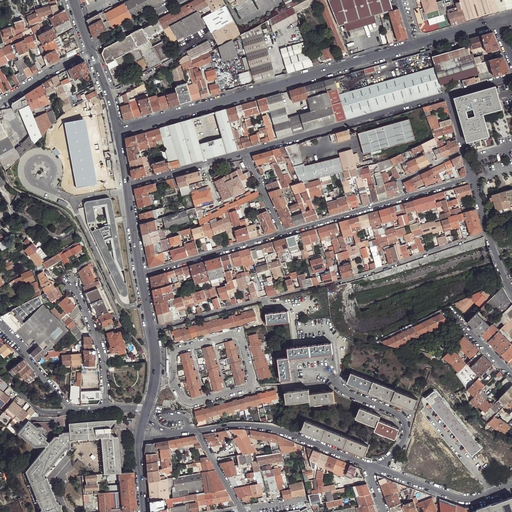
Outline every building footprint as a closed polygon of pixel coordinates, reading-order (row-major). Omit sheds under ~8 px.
[(49,2),(50,6),(52,12),(53,16),(59,12),(56,0),(49,2)] [(81,0),(82,2),(85,0),(130,0),(125,3),(133,17),(165,0),(164,0),(81,0)] [(208,6),(205,0),(195,0),(192,2),(197,12),(198,11),(203,9),(208,6)] [(205,0),(208,6),(211,10),(212,13),(204,17),(219,46),(232,39),(241,35),(226,5),(222,0),(205,0)] [(283,0),(285,3),(288,10),(293,7),(300,3),(298,0),(283,0)] [(323,0),(317,0),(328,26),(339,51),(338,51),(339,53),(341,52),(345,51),(323,0)] [(389,12),(393,10),(390,0),(327,0),(335,18),(338,25),(348,23),(350,27),(377,20),(375,16),(380,14),(383,13),(385,13),(389,12)] [(422,0),(425,8),(421,9),(424,21),(447,14),(449,20),(450,20),(448,13),(447,10),(445,3),(445,2),(444,0),(422,0)] [(452,26),(466,22),(459,0),(452,0),(452,1),(455,1),(457,7),(458,10),(454,11),(453,12),(448,13),(450,20),(452,26)] [(459,0),(466,22),(499,11),(495,0),(459,0)] [(511,0),(495,0),(499,11),(511,7),(511,0)] [(293,7),(295,12),(308,6),(306,1),(300,3),(293,7)] [(197,12),(192,2),(153,22),(158,32),(170,26),(197,12)] [(113,27),(133,17),(125,3),(106,13),(113,27)] [(50,6),(43,8),(45,15),(52,12),(50,6)] [(298,19),(297,15),(296,13),(295,12),(293,7),(288,10),(270,20),(273,30),(273,32),(298,19)] [(35,10),(36,12),(38,17),(40,16),(45,15),(43,8),(35,10)] [(59,12),(53,16),(50,17),(52,23),(54,27),(62,22),(69,19),(65,9),(59,12)] [(408,39),(399,9),(393,10),(389,12),(390,13),(398,41),(408,39)] [(103,19),(105,22),(108,20),(105,14),(104,11),(100,13),(103,19)] [(197,12),(170,26),(174,32),(177,39),(205,25),(198,11),(197,12)] [(27,17),(29,25),(34,23),(37,21),(39,21),(38,17),(36,12),(27,17)] [(100,13),(88,20),(90,26),(103,19),(100,13)] [(109,30),(113,27),(106,13),(105,14),(108,20),(105,22),(109,30)] [(14,22),(15,25),(16,30),(25,27),(23,19),(14,22)] [(94,37),(109,30),(105,22),(103,19),(90,26),(94,37)] [(62,22),(54,27),(58,34),(60,34),(72,27),(69,20),(63,24),(62,22)] [(32,27),(34,32),(34,34),(35,36),(38,35),(45,31),(43,28),(41,22),(39,23),(38,24),(35,25),(32,27)] [(148,38),(150,41),(160,36),(159,33),(158,32),(153,22),(143,28),(148,38)] [(43,28),(45,31),(52,28),(54,27),(52,23),(43,28)] [(15,33),(16,35),(22,32),(24,31),(26,30),(25,27),(16,30),(15,25),(13,26),(15,33)] [(255,83),(275,77),(260,25),(259,25),(254,28),(241,35),(255,83)] [(170,26),(158,32),(159,33),(160,33),(162,35),(166,33),(167,35),(174,32),(170,26)] [(2,30),(4,37),(13,34),(10,27),(2,30)] [(45,31),(38,35),(42,44),(54,39),(55,38),(57,37),(52,28),(45,31)] [(140,50),(150,69),(161,63),(153,46),(150,41),(148,38),(143,28),(140,30),(140,29),(131,34),(132,34),(105,48),(103,53),(108,64),(116,60),(115,59),(134,49),(138,47),(140,50)] [(10,42),(11,44),(11,45),(14,44),(13,42),(24,36),(22,32),(16,35),(13,37),(11,38),(9,39),(10,42)] [(492,51),(500,48),(493,32),(482,35),(485,45),(487,50),(487,52),(492,51)] [(34,34),(24,38),(28,47),(38,44),(35,36),(34,34)] [(485,45),(482,35),(469,39),(472,49),(485,45)] [(76,39),(74,36),(61,42),(68,57),(81,51),(80,49),(76,39)] [(11,45),(17,56),(19,60),(27,78),(32,75),(23,57),(21,58),(19,54),(28,50),(23,39),(14,44),(11,45)] [(54,39),(42,44),(47,54),(55,50),(58,48),(55,42),(54,39)] [(237,56),(232,39),(219,46),(223,60),(237,56)] [(163,41),(154,46),(161,61),(171,56),(163,42),(163,41)] [(182,64),(192,60),(200,57),(200,56),(210,51),(214,49),(213,46),(212,47),(209,41),(187,52),(190,57),(189,58),(188,55),(184,57),(180,61),(181,64),(182,64)] [(0,44),(0,43),(0,47),(1,49),(7,61),(17,56),(11,45),(11,44),(3,48),(0,44)] [(285,74),(313,66),(311,60),(310,58),(306,45),(305,43),(281,50),(286,68),(284,70),(285,74)] [(440,84),(446,82),(477,74),(479,73),(476,64),(473,54),(471,55),(470,54),(468,46),(433,56),(436,67),(440,84)] [(324,63),(334,60),(330,48),(323,50),(320,51),(324,63)] [(29,52),(28,50),(19,54),(21,58),(23,57),(24,56),(23,54),(27,53),(29,52)] [(47,54),(45,55),(46,57),(50,64),(60,59),(55,50),(47,54)] [(197,67),(212,61),(210,51),(200,56),(200,57),(192,60),(193,66),(194,68),(197,67)] [(36,56),(33,58),(38,71),(41,69),(36,56)] [(492,69),(494,76),(510,72),(503,56),(497,58),(490,60),(492,69)] [(15,75),(19,83),(27,78),(19,60),(15,61),(20,72),(15,75)] [(108,64),(109,69),(112,68),(118,65),(116,60),(108,64)] [(193,66),(192,60),(182,64),(184,71),(190,68),(193,66)] [(492,69),(490,60),(476,64),(479,73),(492,69)] [(84,61),(69,69),(74,80),(78,78),(89,72),(84,61)] [(188,84),(184,71),(182,64),(181,64),(171,70),(172,73),(172,74),(173,77),(176,87),(188,84)] [(436,67),(431,68),(437,88),(441,86),(440,84),(436,67)] [(195,72),(194,68),(190,70),(194,84),(198,83),(195,72)] [(342,94),(339,95),(346,119),(438,92),(437,88),(431,68),(342,94)] [(0,69),(0,75),(8,90),(12,88),(1,69),(0,69)] [(216,79),(217,79),(215,69),(206,72),(209,81),(216,79)] [(478,77),(479,81),(494,76),(492,69),(479,73),(477,74),(478,77)] [(253,81),(250,70),(239,73),(242,85),(253,81)] [(202,98),(209,96),(201,71),(199,71),(195,72),(198,83),(199,87),(202,98)] [(11,76),(16,85),(19,83),(15,75),(14,73),(11,76)] [(59,82),(57,75),(51,78),(55,89),(62,86),(62,85),(61,82),(59,82)] [(464,85),(476,82),(475,78),(474,76),(462,80),(464,85)] [(55,90),(55,89),(51,78),(42,84),(46,94),(55,90)] [(335,78),(290,91),(293,102),(308,98),(312,111),(291,117),(288,118),(292,134),(346,119),(339,95),(338,88),(335,78)] [(60,101),(71,95),(70,92),(70,91),(69,87),(70,86),(70,85),(71,85),(70,82),(67,83),(62,86),(55,89),(55,90),(60,101)] [(212,95),(221,92),(218,83),(217,83),(210,85),(212,95)] [(50,102),(46,94),(42,84),(25,95),(31,110),(50,102)] [(181,104),(192,101),(189,90),(188,85),(188,84),(176,87),(177,92),(181,104)] [(455,98),(467,142),(469,141),(473,140),(476,139),(480,138),(483,137),(487,136),(489,136),(486,125),(485,122),(483,114),(502,109),(497,92),(496,88),(495,86),(455,98)] [(192,101),(202,98),(199,87),(191,89),(189,90),(192,101)] [(98,95),(96,91),(85,96),(86,98),(76,103),(77,105),(98,95)] [(171,107),(181,104),(177,92),(167,95),(171,107)] [(281,93),(266,98),(270,109),(270,111),(278,138),(292,134),(288,118),(282,99),(286,98),(284,92),(281,93)] [(31,110),(25,95),(13,103),(12,104),(12,107),(14,111),(19,109),(30,136),(25,141),(28,149),(42,135),(34,118),(31,110)] [(73,100),(71,95),(60,101),(64,112),(65,111),(73,107),(72,106),(71,107),(69,102),(71,101),(73,100)] [(162,109),(171,107),(167,95),(158,98),(162,109)] [(153,112),(162,109),(158,98),(157,96),(154,97),(155,101),(150,102),(153,112)] [(144,115),(153,112),(150,102),(149,97),(139,100),(144,115)] [(266,98),(258,100),(261,111),(270,109),(266,98)] [(134,117),(144,115),(139,100),(130,103),(130,104),(134,117)] [(250,102),(254,114),(259,112),(256,100),(250,102)] [(445,101),(423,107),(429,123),(437,121),(435,113),(430,115),(429,111),(443,107),(444,109),(447,108),(445,101)] [(241,105),(244,116),(254,114),(250,102),(241,105)] [(124,120),(134,117),(130,104),(126,105),(121,107),(124,120)] [(242,118),(245,117),(244,116),(241,105),(236,106),(240,118),(242,118)] [(239,119),(240,118),(236,106),(227,109),(230,121),(239,119)] [(230,121),(227,109),(215,112),(227,153),(238,149),(235,137),(233,129),(232,126),(231,122),(230,121)] [(42,135),(57,120),(53,110),(47,112),(34,118),(42,135)] [(227,153),(215,112),(193,119),(204,159),(227,153)] [(82,118),(62,121),(74,186),(94,182),(82,118)] [(193,119),(181,122),(192,162),(204,159),(193,119)] [(360,130),(361,132),(358,133),(364,154),(372,152),(373,154),(383,151),(382,149),(415,139),(414,139),(415,138),(410,119),(409,119),(366,132),(365,129),(360,130)] [(429,123),(432,130),(439,127),(437,121),(429,123)] [(7,172),(20,158),(16,150),(0,122),(0,160),(7,172)] [(181,122),(169,125),(172,135),(179,159),(181,165),(192,162),(181,122)] [(442,127),(444,134),(446,140),(448,140),(446,134),(454,131),(452,124),(442,127)] [(169,125),(160,128),(162,138),(172,135),(169,125)] [(268,137),(269,140),(274,139),(270,125),(266,127),(267,131),(268,137)] [(432,130),(435,137),(444,134),(442,127),(441,127),(439,127),(432,130)] [(160,128),(146,132),(149,143),(157,141),(163,139),(162,138),(160,128)] [(351,138),(348,128),(330,134),(332,142),(338,140),(339,142),(351,138)] [(136,135),(139,144),(140,149),(149,147),(149,143),(146,132),(136,135)] [(253,145),(260,143),(257,134),(250,136),(253,145)] [(126,138),(127,147),(139,144),(136,135),(126,138)] [(172,135),(162,138),(163,139),(164,144),(166,149),(165,150),(166,150),(167,154),(168,159),(169,160),(172,159),(173,161),(179,159),(172,135)] [(246,147),(253,145),(250,136),(247,137),(244,138),(245,143),(246,147)] [(422,144),(422,145),(424,149),(427,148),(429,147),(437,143),(436,141),(434,138),(422,144)] [(441,139),(436,141),(437,143),(437,145),(438,148),(439,149),(444,146),(441,139)] [(20,158),(28,149),(25,141),(16,150),(20,158)] [(157,141),(149,143),(149,147),(150,148),(150,150),(151,154),(157,153),(157,151),(155,151),(154,146),(159,145),(157,141)] [(447,142),(448,145),(451,153),(459,149),(457,141),(451,144),(450,141),(447,142)] [(139,144),(127,147),(130,160),(138,158),(137,154),(141,153),(140,149),(139,144)] [(294,166),(303,163),(299,148),(294,149),(293,144),(285,146),(290,158),(294,166)] [(415,147),(411,149),(413,154),(416,153),(424,149),(422,145),(415,147)] [(448,145),(444,146),(439,149),(441,155),(442,157),(451,153),(448,145)] [(285,159),(287,159),(290,158),(285,146),(280,148),(285,159)] [(284,159),(279,148),(272,150),(277,159),(278,161),(284,159)] [(437,159),(438,159),(442,157),(441,155),(439,149),(438,148),(433,151),(437,159)] [(353,169),(357,168),(356,163),(360,161),(357,152),(353,153),(352,149),(340,153),(341,157),(345,171),(346,171),(353,169)] [(411,149),(402,154),(403,156),(410,153),(412,158),(415,157),(413,154),(411,149)] [(253,156),(257,164),(259,164),(268,161),(272,160),(277,159),(272,150),(258,154),(253,156)] [(427,154),(431,162),(436,160),(431,151),(429,152),(426,153),(427,154)] [(425,155),(418,158),(416,159),(420,168),(431,162),(427,154),(425,155)] [(461,155),(452,160),(454,166),(455,168),(464,164),(461,155)] [(138,158),(130,160),(131,169),(144,166),(145,166),(148,165),(146,157),(145,156),(142,157),(138,158)] [(390,159),(394,165),(399,162),(397,156),(390,159)] [(345,171),(341,157),(305,165),(304,163),(303,163),(294,166),(302,182),(303,181),(307,180),(319,177),(329,175),(334,174),(339,173),(345,171)] [(297,183),(302,182),(294,166),(290,158),(287,159),(289,163),(289,164),(289,165),(297,183)] [(416,159),(415,158),(406,163),(406,164),(410,172),(420,168),(416,159)] [(166,160),(148,165),(149,168),(152,167),(153,166),(154,165),(156,172),(171,168),(169,160),(168,159),(166,160)] [(181,165),(179,159),(173,161),(172,159),(169,160),(171,168),(181,165)] [(288,186),(288,185),(289,185),(284,174),(283,171),(279,163),(278,161),(277,159),(272,160),(284,187),(288,186)] [(378,163),(380,171),(394,165),(390,159),(378,163)] [(454,166),(452,160),(445,163),(447,169),(448,172),(452,170),(455,168),(454,166)] [(379,183),(383,182),(381,173),(380,171),(378,163),(373,164),(368,165),(369,167),(370,170),(375,168),(376,173),(379,183)] [(447,169),(445,163),(432,169),(436,177),(438,183),(443,182),(439,173),(447,169)] [(144,166),(131,169),(133,179),(147,175),(144,166)] [(360,170),(360,167),(357,168),(353,169),(363,205),(370,203),(368,196),(366,191),(365,187),(364,183),(363,179),(360,170)] [(371,175),(370,170),(369,167),(360,170),(363,179),(366,178),(372,176),(371,175)] [(396,179),(401,177),(399,174),(395,167),(391,169),(393,175),(392,175),(393,179),(394,178),(395,180),(396,180),(396,179)] [(436,177),(432,169),(427,171),(421,174),(425,183),(432,179),(436,177)] [(194,177),(195,181),(202,179),(200,171),(195,172),(196,176),(194,177)] [(241,179),(239,176),(237,171),(215,181),(216,183),(223,199),(224,200),(226,199),(246,190),(246,189),(241,179)] [(353,195),(346,171),(345,171),(339,173),(346,197),(353,195)] [(190,173),(186,175),(188,183),(195,181),(194,177),(192,177),(190,173)] [(289,185),(291,185),(294,184),(288,173),(284,174),(289,185)] [(425,183),(421,174),(412,179),(416,186),(425,183)] [(188,183),(186,175),(177,177),(177,178),(180,186),(180,187),(189,185),(188,183)] [(307,183),(307,180),(303,181),(304,184),(307,190),(307,191),(308,193),(320,189),(321,192),(324,191),(320,179),(307,183)] [(416,186),(412,179),(404,183),(408,192),(417,189),(416,186)] [(266,185),(270,192),(281,188),(278,181),(277,180),(268,184),(266,185)] [(304,184),(303,181),(302,182),(297,183),(296,183),(294,184),(291,185),(294,194),(298,192),(302,191),(305,190),(307,190),(304,184)] [(400,194),(396,181),(384,184),(388,198),(400,194)] [(155,183),(146,186),(148,192),(157,189),(155,183)] [(375,201),(378,200),(375,187),(374,184),(370,185),(375,201)] [(388,198),(384,184),(377,186),(375,187),(378,200),(388,198)] [(462,198),(472,195),(469,184),(455,189),(460,205),(463,204),(462,198)] [(189,185),(180,187),(182,195),(191,193),(190,188),(189,185)] [(288,185),(297,203),(298,203),(294,194),(291,185),(289,185),(288,185)] [(135,189),(137,198),(149,195),(148,192),(146,186),(135,189)] [(270,192),(277,209),(287,206),(286,205),(287,205),(286,204),(287,203),(281,190),(281,188),(270,192)] [(208,190),(194,194),(192,195),(195,204),(198,204),(211,200),(213,199),(210,189),(208,190)] [(453,189),(444,192),(446,199),(450,198),(456,197),(453,189)] [(511,189),(491,195),(492,197),(493,202),(496,211),(503,209),(507,208),(510,207),(511,206),(511,189)] [(256,198),(260,196),(258,191),(256,192),(239,200),(237,201),(239,206),(242,204),(256,198)] [(308,193),(307,191),(305,192),(302,193),(308,205),(309,205),(311,210),(315,208),(310,196),(308,193)] [(444,192),(434,195),(436,202),(441,201),(442,201),(446,199),(444,192)] [(16,209),(22,197),(16,194),(10,205),(16,209)] [(137,198),(138,207),(151,203),(149,195),(137,198)] [(319,218),(323,217),(321,214),(322,213),(315,196),(314,196),(313,195),(311,195),(310,196),(315,208),(319,218)] [(353,195),(346,197),(349,208),(359,205),(356,195),(354,195),(353,195)] [(434,195),(426,197),(429,207),(432,206),(435,205),(437,205),(436,202),(434,195)] [(87,203),(86,203),(90,223),(124,296),(125,296),(126,297),(128,296),(129,296),(130,294),(130,293),(113,201),(113,200),(112,199),(111,198),(110,197),(88,202),(87,203)] [(345,210),(350,209),(349,208),(346,197),(342,198),(345,210)] [(426,197),(414,201),(416,210),(417,210),(427,207),(429,207),(426,197)] [(345,210),(342,198),(337,200),(337,201),(341,211),(345,210)] [(337,201),(337,200),(331,202),(331,203),(327,204),(330,214),(341,211),(337,201)] [(414,201),(404,203),(406,212),(411,211),(416,210),(414,201)] [(225,212),(229,210),(236,207),(234,202),(230,205),(225,207),(220,209),(220,210),(222,215),(223,214),(225,212)] [(291,211),(300,207),(299,203),(298,203),(297,203),(290,206),(291,211)] [(404,203),(393,206),(396,217),(398,217),(399,216),(407,214),(406,212),(404,203)] [(196,208),(196,211),(201,209),(205,213),(208,211),(206,210),(203,207),(202,205),(198,206),(198,204),(195,204),(196,208)] [(464,213),(476,209),(475,204),(472,204),(465,206),(461,207),(463,213),(464,213)] [(286,227),(295,225),(292,217),(287,206),(277,209),(286,227)] [(189,220),(198,218),(196,211),(196,208),(187,210),(189,220)] [(307,221),(319,218),(315,208),(311,210),(306,212),(303,213),(307,221)] [(385,222),(393,220),(392,218),(389,208),(379,211),(383,223),(385,222)] [(482,231),(476,209),(464,213),(466,219),(471,235),(482,231)] [(140,214),(141,224),(155,220),(153,211),(153,210),(140,214)] [(163,217),(166,227),(189,220),(187,210),(163,217)] [(211,220),(222,215),(220,210),(218,211),(212,214),(209,215),(211,220)] [(223,220),(225,227),(233,225),(232,222),(230,212),(229,210),(225,212),(227,218),(225,218),(223,219),(223,220)] [(232,222),(240,220),(238,214),(237,210),(230,212),(232,222)] [(276,230),(267,211),(265,212),(259,214),(259,216),(266,231),(267,233),(276,230)] [(379,211),(368,214),(371,223),(372,226),(376,225),(383,223),(379,211)] [(295,225),(307,221),(303,213),(300,214),(299,214),(297,215),(294,216),(292,217),(295,225)] [(466,219),(464,213),(463,213),(461,213),(457,214),(457,216),(459,221),(464,219),(466,219)] [(368,214),(359,217),(361,225),(361,226),(371,223),(368,214)] [(402,226),(409,224),(410,224),(409,222),(407,216),(407,214),(399,216),(399,218),(400,219),(402,226)] [(210,220),(211,220),(209,215),(199,220),(200,225),(201,224),(201,225),(210,220)] [(444,229),(460,224),(459,223),(459,221),(457,216),(449,219),(441,221),(444,229)] [(359,217),(349,219),(351,225),(352,228),(356,227),(361,225),(359,217)] [(349,219),(339,222),(341,228),(345,226),(346,226),(351,225),(349,219)] [(143,234),(158,230),(157,228),(155,221),(155,220),(141,224),(143,234)] [(221,228),(225,227),(223,220),(218,221),(211,224),(213,231),(215,230),(221,228)] [(423,234),(437,230),(435,223),(436,223),(435,221),(420,225),(421,228),(423,233),(423,234)] [(437,231),(444,229),(441,221),(440,221),(436,223),(435,223),(437,230),(437,231)] [(412,230),(421,228),(420,225),(420,222),(418,223),(410,225),(412,231),(412,230)] [(214,233),(213,231),(211,224),(201,227),(204,236),(209,235),(214,233)] [(250,238),(259,235),(257,229),(256,228),(255,224),(249,226),(247,227),(250,238)] [(328,226),(318,228),(320,238),(330,235),(328,226)] [(195,239),(204,236),(201,227),(192,229),(193,232),(195,239)] [(238,241),(250,238),(247,227),(235,230),(237,237),(237,240),(238,241)] [(396,232),(397,235),(406,232),(405,227),(395,230),(396,232)] [(414,236),(423,233),(421,228),(412,230),(414,236)] [(312,230),(308,231),(310,239),(317,237),(315,229),(312,230)] [(153,243),(161,240),(158,230),(143,234),(145,245),(153,243)] [(305,232),(301,233),(303,241),(310,239),(308,231),(305,232)] [(357,243),(358,243),(361,242),(361,239),(358,231),(357,232),(353,233),(354,234),(355,239),(356,243),(357,243)] [(394,239),(398,238),(397,235),(396,232),(386,235),(387,236),(388,241),(394,239)] [(404,258),(410,256),(406,244),(408,244),(408,243),(405,235),(406,235),(407,234),(406,232),(397,235),(398,238),(399,240),(399,243),(401,250),(403,255),(403,257),(404,258)] [(408,243),(415,240),(412,233),(407,234),(406,235),(405,235),(408,243)] [(182,242),(180,235),(170,238),(172,245),(182,242)] [(296,235),(286,237),(289,247),(290,251),(291,255),(292,257),(296,256),(295,252),(300,251),(296,237),(297,236),(296,235)] [(438,246),(448,243),(446,235),(441,237),(442,241),(438,242),(439,244),(438,245),(438,246)] [(389,245),(389,243),(388,241),(387,236),(382,238),(378,239),(381,247),(389,245)] [(286,237),(278,240),(281,250),(283,249),(288,248),(289,247),(286,237)] [(421,252),(425,251),(424,250),(419,237),(415,239),(417,243),(419,247),(421,252)] [(172,245),(170,238),(161,240),(153,243),(155,254),(163,252),(167,251),(169,250),(169,249),(173,248),(172,245)] [(336,254),(341,253),(337,238),(333,239),(331,239),(334,247),(334,250),(336,254)] [(381,250),(381,247),(378,239),(374,240),(372,241),(374,246),(377,246),(378,251),(381,250)] [(188,256),(199,253),(195,241),(193,242),(187,244),(185,244),(185,245),(188,256)] [(372,253),(376,251),(378,251),(377,246),(374,246),(372,241),(369,242),(370,246),(372,253)] [(272,242),(262,244),(264,252),(267,252),(274,250),(272,242)] [(61,253),(61,255),(69,250),(78,245),(77,243),(73,245),(74,246),(61,253)] [(155,254),(153,243),(145,245),(147,257),(155,254)] [(35,251),(37,250),(32,244),(28,247),(24,250),(28,255),(27,255),(29,258),(31,257),(29,256),(35,251)] [(262,244),(250,248),(252,256),(257,254),(260,254),(264,252),(262,244)] [(78,245),(69,250),(72,255),(74,253),(76,257),(82,253),(78,245)] [(173,260),(188,256),(185,245),(183,246),(182,246),(173,249),(170,250),(173,260)] [(349,255),(359,252),(357,245),(356,245),(351,247),(347,248),(348,251),(349,255)] [(394,261),(398,260),(395,246),(390,247),(394,261)] [(390,263),(394,261),(390,247),(386,249),(390,263)] [(250,248),(239,251),(242,260),(243,263),(244,266),(255,263),(254,260),(252,256),(250,248)] [(61,259),(62,260),(63,260),(67,258),(72,255),(69,250),(61,255),(59,256),(61,259)] [(330,258),(336,256),(336,254),(334,250),(330,251),(325,253),(326,259),(330,258)] [(38,266),(43,263),(44,262),(35,251),(29,256),(31,257),(38,266)] [(239,251),(231,253),(234,263),(242,260),(239,251)] [(349,257),(349,255),(348,251),(343,252),(341,253),(336,254),(336,256),(337,260),(349,257)] [(149,267),(165,263),(163,252),(155,254),(147,257),(149,267)] [(46,268),(61,259),(59,256),(58,253),(44,262),(43,263),(46,268)] [(223,266),(227,265),(231,263),(228,254),(220,257),(223,266)] [(376,268),(381,266),(380,262),(379,262),(377,255),(373,256),(375,262),(376,268)] [(211,279),(226,275),(225,272),(223,266),(220,257),(205,261),(211,279)] [(317,269),(324,267),(322,257),(310,261),(314,273),(318,271),(317,269)] [(77,267),(79,271),(82,269),(88,264),(87,262),(86,260),(77,267)] [(268,264),(269,269),(281,265),(280,261),(280,260),(270,263),(268,264)] [(197,283),(211,279),(205,261),(190,265),(192,271),(194,277),(196,283),(197,283)] [(324,283),(333,281),(329,267),(327,262),(325,263),(327,270),(326,270),(327,270),(328,274),(322,275),(324,283)] [(78,272),(84,286),(95,281),(89,267),(88,264),(82,269),(79,271),(78,272)] [(257,272),(264,270),(267,269),(269,269),(268,264),(264,265),(256,267),(257,272)] [(343,278),(355,275),(353,269),(351,264),(340,267),(343,278)] [(184,273),(185,273),(192,271),(190,265),(182,268),(184,273)] [(269,269),(270,270),(272,269),(275,280),(283,278),(280,267),(282,267),(281,265),(269,269)] [(333,281),(338,280),(334,268),(333,266),(332,266),(329,267),(333,281)] [(182,268),(174,270),(176,276),(178,275),(182,274),(184,273),(182,268)] [(26,286),(25,283),(34,279),(30,270),(21,274),(22,276),(14,279),(17,285),(20,284),(22,288),(26,286)] [(174,270),(166,273),(168,278),(170,277),(172,277),(176,276),(174,270)] [(236,276),(237,278),(245,276),(246,276),(245,272),(242,274),(241,273),(239,274),(238,270),(235,271),(236,273),(236,276)] [(46,293),(55,288),(54,286),(53,285),(51,282),(49,284),(48,281),(49,280),(43,271),(38,275),(41,285),(43,288),(42,288),(45,293),(46,293)] [(153,290),(170,285),(168,278),(166,273),(151,277),(153,290)] [(236,282),(239,291),(249,288),(248,286),(247,283),(245,276),(237,278),(236,279),(236,282)] [(301,288),(314,285),(311,278),(299,281),(301,288)] [(289,291),(294,290),(291,279),(286,280),(288,287),(289,291)] [(83,286),(85,292),(97,287),(102,286),(99,280),(95,281),(84,286),(83,286)] [(235,288),(234,283),(233,280),(232,280),(228,281),(228,283),(225,283),(226,286),(227,290),(229,289),(235,288)] [(267,296),(277,294),(276,290),(274,285),(273,281),(268,282),(269,286),(265,287),(267,296)] [(170,299),(174,298),(175,298),(172,284),(170,285),(153,290),(156,303),(167,300),(170,299)] [(252,298),(252,300),(258,298),(256,294),(253,284),(249,285),(248,286),(249,288),(250,292),(252,298)] [(226,296),(229,295),(228,293),(227,290),(226,286),(218,288),(221,298),(226,296)] [(62,296),(57,287),(55,288),(46,293),(51,302),(62,296)] [(85,292),(96,316),(97,316),(108,311),(97,287),(85,292)] [(511,302),(508,297),(503,287),(486,304),(488,306),(497,314),(499,317),(504,312),(511,304),(511,302)] [(208,298),(215,296),(216,295),(214,288),(206,290),(206,291),(208,298)] [(32,299),(40,295),(38,290),(36,291),(29,295),(32,299)] [(206,297),(203,290),(198,292),(195,292),(196,294),(197,300),(206,297)] [(483,291),(482,290),(469,297),(475,302),(479,306),(489,296),(488,295),(484,291),(483,291)] [(186,304),(194,302),(193,297),(192,294),(184,296),(186,304)] [(40,299),(40,296),(40,295),(32,299),(10,311),(23,323),(43,304),(41,301),(40,299)] [(185,305),(182,296),(174,299),(177,307),(182,306),(185,305)] [(75,307),(67,297),(59,304),(60,305),(66,312),(67,314),(75,307)] [(469,297),(454,304),(464,312),(475,302),(469,297)] [(156,303),(157,314),(169,311),(167,303),(167,300),(156,303)] [(76,339),(43,304),(23,323),(15,331),(29,345),(35,340),(39,345),(45,351),(47,350),(61,349),(67,348),(71,345),(72,344),(76,339)] [(488,306),(486,304),(482,308),(479,311),(480,313),(481,313),(488,306)] [(80,312),(77,305),(75,307),(67,314),(69,317),(70,318),(80,312)] [(61,317),(54,308),(51,311),(60,320),(62,318),(61,317)] [(174,321),(180,319),(180,318),(179,315),(177,309),(172,310),(174,321)] [(160,325),(174,321),(172,310),(169,311),(157,314),(160,325)] [(23,323),(10,311),(1,315),(15,331),(23,323)] [(256,320),(254,312),(248,313),(248,311),(241,313),(242,315),(236,317),(235,314),(229,316),(229,318),(223,320),(223,318),(217,319),(213,319),(210,320),(210,321),(204,323),(204,322),(198,324),(192,326),(192,325),(189,326),(189,329),(186,330),(186,328),(179,329),(171,331),(172,335),(174,334),(176,341),(256,320)] [(277,312),(266,313),(268,324),(290,321),(288,311),(278,312),(277,312)] [(100,317),(103,326),(106,331),(113,327),(111,323),(112,322),(108,312),(99,316),(100,317)] [(511,318),(504,312),(499,317),(498,318),(501,320),(504,317),(508,321),(511,318)] [(395,347),(449,321),(441,313),(383,342),(383,343),(395,347)] [(481,335),(490,326),(478,315),(477,313),(468,322),(481,335)] [(62,318),(60,320),(62,322),(69,317),(67,314),(62,318)] [(498,318),(499,317),(497,314),(490,322),(492,324),(498,318)] [(69,317),(62,322),(66,325),(69,329),(75,324),(70,318),(69,317)] [(511,317),(511,318),(508,321),(505,324),(502,328),(507,332),(508,331),(511,326),(511,317)] [(69,329),(77,340),(83,337),(75,324),(69,329)] [(499,331),(492,324),(490,326),(481,335),(488,342),(499,331)] [(117,350),(124,348),(125,348),(120,331),(113,333),(112,332),(107,333),(111,347),(109,347),(111,352),(117,350)] [(511,344),(511,343),(499,331),(488,342),(501,355),(511,345),(511,344)] [(263,359),(266,358),(260,339),(258,340),(257,334),(249,336),(261,379),(268,376),(268,374),(267,371),(269,370),(267,364),(265,365),(264,361),(263,359)] [(472,358),(479,351),(464,336),(457,343),(470,357),(472,358)] [(91,345),(91,337),(83,337),(83,344),(81,344),(81,349),(83,349),(91,350),(91,345)] [(236,352),(238,352),(237,345),(234,346),(233,340),(225,342),(229,357),(226,358),(228,365),(231,364),(237,385),(245,383),(243,377),(245,377),(243,371),(241,371),(240,365),(242,364),(240,358),(238,358),(237,355),(236,352)] [(4,342),(3,343),(0,345),(0,357),(2,360),(12,352),(11,351),(14,349),(4,342)] [(310,345),(311,356),(333,353),(331,342),(310,345)] [(46,352),(45,351),(39,345),(34,350),(29,354),(30,354),(36,361),(45,352),(46,352)] [(289,357),(289,359),(311,356),(310,345),(288,348),(289,357)] [(511,346),(511,345),(501,355),(508,362),(511,357),(511,346)] [(213,346),(203,348),(205,357),(207,363),(209,370),(215,391),(222,389),(221,383),(223,383),(221,376),(219,377),(217,371),(219,370),(218,364),(216,364),(214,358),(216,358),(213,346)] [(61,349),(47,350),(48,357),(56,356),(57,352),(61,352),(61,350),(61,349)] [(96,350),(91,350),(83,349),(83,352),(83,354),(83,363),(83,364),(94,364),(94,358),(93,358),(93,354),(95,354),(96,353),(96,350)] [(452,364),(458,372),(463,366),(465,365),(464,363),(459,356),(450,350),(443,358),(445,359),(452,364)] [(480,377),(493,364),(483,355),(479,351),(472,358),(467,363),(468,364),(471,367),(480,377)] [(189,356),(188,352),(181,354),(188,381),(184,383),(186,389),(190,388),(192,397),(202,394),(201,390),(199,391),(198,389),(201,389),(199,382),(197,383),(196,380),(198,379),(195,370),(193,371),(193,367),(195,367),(192,358),(190,358),(189,356)] [(62,365),(71,364),(71,354),(61,355),(62,365)] [(81,363),(80,354),(77,354),(72,354),(71,354),(71,364),(81,364),(81,363)] [(278,358),(280,380),(291,379),(289,359),(289,357),(278,358)] [(27,363),(24,359),(11,368),(16,373),(18,371),(27,363)] [(34,372),(27,363),(18,371),(25,379),(29,376),(34,372)] [(456,374),(468,390),(475,383),(473,380),(464,368),(463,366),(458,372),(456,374)] [(496,381),(503,374),(499,371),(493,378),(496,381)] [(374,381),(351,372),(347,383),(369,392),(374,381)] [(50,378),(54,382),(59,377),(56,373),(50,378)] [(505,392),(511,385),(511,383),(506,378),(499,386),(505,392)] [(475,382),(482,389),(485,387),(478,380),(475,382)] [(391,401),(396,390),(374,381),(369,392),(391,401)] [(475,383),(468,390),(474,397),(478,393),(481,390),(482,389),(475,382),(475,383)] [(80,405),(80,390),(81,386),(77,386),(75,386),(70,385),(69,399),(74,405),(80,405)] [(501,396),(508,403),(511,398),(511,385),(505,392),(501,396)] [(310,394),(309,389),(285,393),(287,404),(311,401),(310,394)] [(202,410),(195,412),(198,422),(204,421),(204,420),(210,419),(209,416),(216,415),(216,417),(222,415),(222,413),(228,411),(228,414),(235,412),(234,410),(241,408),(241,410),(247,408),(247,406),(253,405),(254,407),(260,405),(259,403),(266,401),(266,403),(272,402),(272,400),(277,398),(275,390),(269,392),(265,393),(257,395),(251,397),(245,398),(241,400),(235,401),(229,403),(223,404),(216,406),(204,410),(204,408),(202,408),(202,410)] [(391,401),(414,410),(418,399),(396,390),(391,401)] [(478,393),(485,399),(487,397),(488,396),(481,390),(478,393)] [(335,403),(334,391),(310,394),(311,401),(311,406),(335,403)] [(481,448),(434,391),(426,398),(430,403),(428,405),(430,408),(432,406),(439,414),(436,416),(439,419),(441,417),(448,425),(445,427),(448,430),(450,428),(457,436),(454,438),(456,441),(459,439),(466,447),(463,449),(465,452),(468,450),(472,455),(481,448)] [(0,403),(2,406),(10,397),(4,392),(0,396),(0,403)] [(470,401),(477,408),(478,406),(485,399),(478,393),(474,397),(470,401)] [(479,418),(487,423),(494,417),(498,412),(500,411),(500,410),(502,409),(504,407),(507,404),(508,403),(501,396),(493,405),(491,406),(485,413),(483,415),(482,416),(479,418)] [(483,410),(485,413),(491,406),(489,404),(485,399),(478,406),(483,410)] [(6,409),(15,416),(23,407),(14,400),(6,409)] [(15,416),(24,424),(28,420),(33,414),(23,407),(15,416)] [(376,426),(379,420),(381,416),(360,407),(356,418),(376,426)] [(474,411),(479,418),(482,416),(475,409),(474,411)] [(23,426),(24,424),(15,416),(13,418),(23,426)] [(495,428),(504,433),(510,427),(507,425),(494,417),(487,423),(495,428)] [(100,437),(103,474),(107,473),(118,473),(115,436),(117,436),(117,430),(110,431),(109,429),(110,428),(109,427),(115,419),(69,423),(70,432),(70,440),(100,437)] [(23,426),(17,433),(33,447),(44,446),(45,448),(25,471),(22,474),(36,509),(40,507),(40,511),(64,511),(62,511),(61,508),(61,506),(61,505),(60,504),(58,504),(57,501),(56,501),(46,478),(44,478),(43,475),(66,449),(71,448),(70,440),(70,432),(62,432),(62,434),(59,434),(58,435),(58,436),(54,436),(49,442),(48,442),(45,439),(46,438),(41,433),(42,432),(41,427),(36,427),(28,420),(24,424),(23,426)] [(306,420),(301,431),(322,439),(327,429),(306,420)] [(395,439),(400,428),(379,420),(376,426),(375,431),(395,439)] [(446,474),(454,467),(450,462),(452,459),(450,457),(448,459),(441,451),(444,448),(441,446),(439,448),(428,434),(431,432),(429,430),(426,432),(421,426),(413,433),(446,474)] [(230,438),(237,451),(241,450),(238,445),(237,446),(236,443),(237,443),(230,429),(226,430),(231,438),(230,438)] [(238,445),(241,450),(253,444),(249,437),(245,429),(230,429),(237,443),(238,445)] [(343,448),(348,437),(327,429),(322,439),(343,448)] [(222,439),(230,438),(231,438),(226,430),(218,432),(222,439)] [(259,432),(250,430),(252,438),(254,438),(270,441),(279,442),(278,435),(269,434),(259,432)] [(204,436),(210,446),(221,444),(220,441),(216,434),(207,436),(204,436)] [(287,439),(278,435),(279,442),(281,452),(282,453),(289,451),(287,439)] [(190,437),(183,438),(184,445),(192,443),(190,437)] [(356,453),(364,456),(369,445),(348,437),(343,448),(356,453)] [(183,438),(176,439),(177,446),(184,445),(183,438)] [(296,442),(287,439),(289,451),(297,450),(296,442)] [(160,442),(160,447),(160,449),(170,447),(169,441),(160,442)] [(270,441),(273,454),(281,452),(279,442),(270,441)] [(145,454),(147,454),(157,453),(157,447),(156,443),(146,444),(145,454)] [(243,454),(250,453),(252,452),(255,452),(256,452),(257,452),(253,445),(253,444),(241,450),(243,454)] [(303,451),(308,469),(312,467),(311,461),(310,459),(308,450),(305,451),(303,451)] [(320,452),(313,450),(310,459),(316,461),(320,452)] [(168,451),(161,452),(160,453),(161,453),(162,460),(169,459),(168,451)] [(258,461),(259,464),(275,462),(275,465),(283,463),(282,460),(283,460),(282,453),(281,452),(273,454),(267,455),(257,456),(257,458),(258,461)] [(147,454),(148,463),(158,461),(157,456),(157,453),(147,454)] [(246,463),(250,463),(252,462),(250,453),(243,454),(240,454),(242,463),(242,464),(246,463)] [(329,456),(323,453),(319,462),(325,465),(329,456)] [(337,459),(329,456),(325,465),(333,468),(334,468),(337,459)] [(170,459),(169,459),(162,460),(162,463),(163,468),(171,466),(172,466),(170,459)] [(340,461),(337,459),(334,468),(341,471),(345,473),(347,473),(347,474),(350,465),(340,461)] [(84,465),(78,460),(72,465),(78,471),(78,472),(84,465)] [(158,461),(148,463),(149,471),(159,469),(159,465),(158,461)] [(215,470),(210,461),(202,462),(202,465),(204,472),(215,470)] [(222,468),(228,477),(238,475),(235,465),(234,466),(222,468)] [(271,465),(262,467),(262,471),(266,470),(267,476),(264,476),(268,492),(288,488),(284,472),(281,473),(280,467),(278,468),(277,466),(274,467),(274,468),(272,469),(271,465)] [(357,467),(350,465),(347,474),(353,476),(357,467)] [(323,471),(318,470),(317,478),(317,479),(323,478),(324,471),(325,467),(323,466),(323,471)] [(159,469),(149,471),(149,481),(161,479),(160,474),(159,469)] [(226,489),(215,470),(204,472),(202,472),(205,486),(205,492),(212,491),(216,491),(219,490),(226,489)] [(135,497),(135,490),(134,480),(133,471),(120,472),(120,479),(120,484),(121,491),(107,492),(99,493),(98,492),(97,489),(97,480),(96,474),(81,475),(82,479),(86,478),(86,480),(86,485),(85,485),(86,490),(83,490),(83,495),(89,494),(91,494),(90,490),(94,489),(95,494),(99,493),(100,511),(136,509),(135,497)] [(205,486),(202,472),(186,475),(189,488),(191,488),(205,486)] [(189,488),(186,475),(176,477),(178,490),(182,489),(189,488)] [(228,477),(233,486),(242,484),(238,475),(228,477)] [(238,475),(242,484),(242,485),(247,483),(245,479),(243,479),(242,476),(241,475),(240,475),(238,475)] [(377,476),(380,484),(390,480),(378,475),(377,476)] [(390,480),(380,484),(385,497),(397,492),(399,491),(396,482),(390,480)] [(168,482),(150,486),(151,501),(165,499),(167,499),(169,498),(169,489),(169,487),(168,482)] [(302,482),(289,485),(290,489),(292,498),(305,495),(304,490),(302,482)] [(262,496),(264,502),(268,501),(267,498),(265,492),(263,493),(261,486),(264,486),(263,483),(258,484),(250,485),(251,489),(252,495),(262,493),(262,496)] [(371,493),(367,484),(357,486),(360,495),(371,493)] [(234,489),(239,498),(242,497),(252,495),(251,489),(250,490),(249,486),(234,489)] [(182,489),(178,490),(173,491),(173,497),(183,496),(182,489)] [(282,491),(284,499),(292,498),(290,489),(282,491)] [(232,500),(227,491),(220,492),(221,502),(223,502),(227,501),(232,500)] [(217,492),(212,493),(213,503),(215,503),(221,502),(220,492),(217,492)] [(397,492),(385,497),(389,508),(396,505),(399,504),(401,503),(398,495),(397,492)] [(212,493),(205,494),(206,504),(208,504),(213,503),(212,493)] [(311,502),(310,502),(311,504),(314,504),(322,502),(320,493),(319,493),(315,494),(312,494),(309,495),(311,502)] [(375,504),(371,493),(360,495),(359,495),(362,506),(375,504)] [(192,494),(189,495),(183,496),(173,497),(169,498),(167,499),(167,502),(168,502),(168,503),(172,502),(197,499),(197,496),(197,494),(192,494)] [(197,496),(197,499),(198,502),(198,505),(200,505),(206,504),(205,494),(197,496)] [(84,500),(87,507),(93,504),(89,495),(86,496),(87,499),(84,500)] [(511,511),(511,495),(470,511),(511,511)] [(432,498),(424,501),(426,506),(427,509),(428,509),(429,511),(437,511),(440,511),(440,502),(434,504),(432,498)] [(456,511),(456,505),(440,498),(441,511),(456,511)] [(165,499),(151,501),(152,511),(166,508),(165,499)] [(328,501),(327,502),(326,502),(328,507),(343,504),(342,499),(338,499),(334,500),(328,501)] [(413,499),(408,501),(404,502),(403,503),(404,507),(406,511),(414,511),(418,511),(413,499)] [(424,501),(418,503),(416,504),(419,511),(429,511),(428,509),(427,509),(426,506),(424,501)] [(198,502),(190,504),(191,511),(199,511),(198,505),(198,502)]
